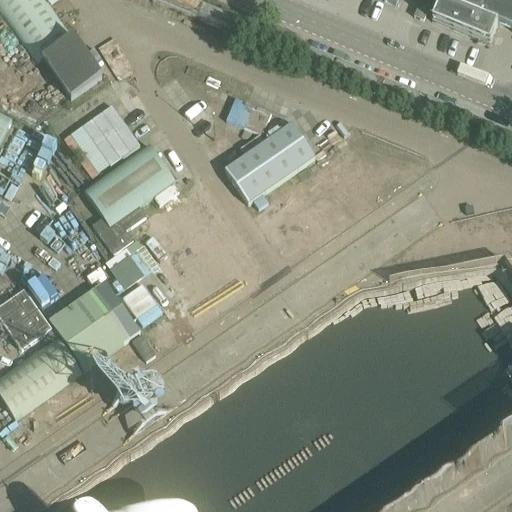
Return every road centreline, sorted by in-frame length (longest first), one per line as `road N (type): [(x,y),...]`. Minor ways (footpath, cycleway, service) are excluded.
road 1 (unknown): [(115,13),(258,260)]
road 2 (unclassified): [(511,103),(261,0)]
